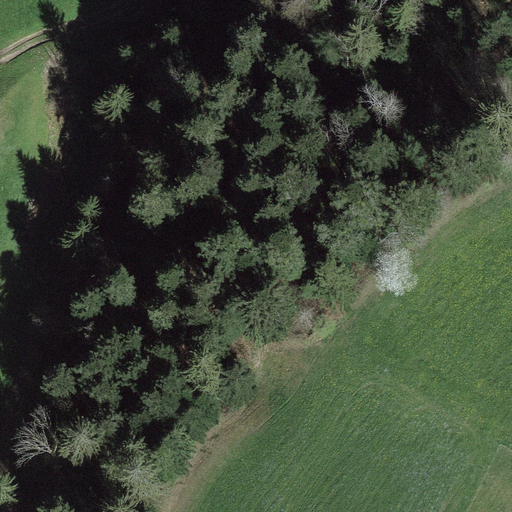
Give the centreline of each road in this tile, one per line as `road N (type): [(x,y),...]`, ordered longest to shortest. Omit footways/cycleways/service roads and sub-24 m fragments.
road 1 (track): [(0,445),(100,151),(135,0)]
road 2 (track): [(126,0),(0,56)]
